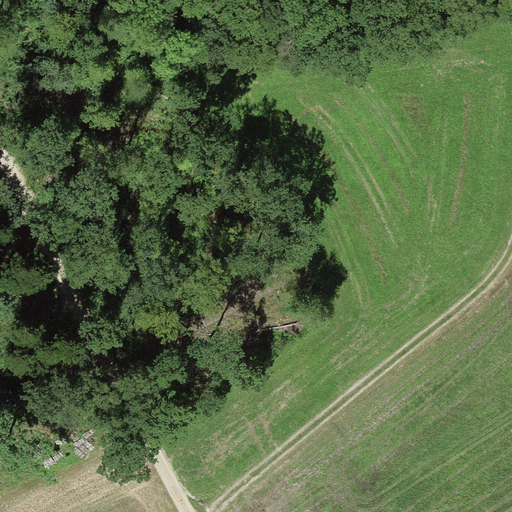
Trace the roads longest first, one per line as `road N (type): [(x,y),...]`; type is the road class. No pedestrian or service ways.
road 1 (track): [(511,247),(467,298),(206,511)]
road 2 (track): [(0,155),(181,511)]
road 3 (track): [(0,423),(110,372)]
